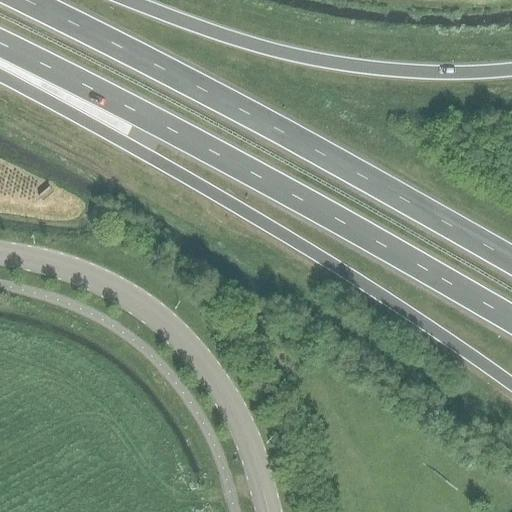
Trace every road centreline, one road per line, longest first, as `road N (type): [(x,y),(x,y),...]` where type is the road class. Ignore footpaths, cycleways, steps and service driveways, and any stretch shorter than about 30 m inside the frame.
road 1 (trunk): [(0,76),(330,263),(511,387)]
road 2 (trunk): [(0,44),(511,320)]
road 3 (trunk): [(511,263),(22,0)]
road 4 (secondary): [(265,511),(251,454),(220,387),(179,337),(132,298),(67,267),(0,253)]
road 5 (trunk): [(511,70),(346,66),(129,0)]
